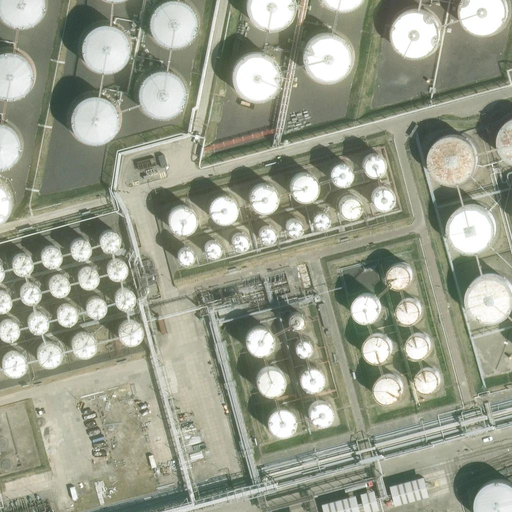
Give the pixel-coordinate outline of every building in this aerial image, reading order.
[(45,1),(45,0),(44,0),(0,0),(0,14),(3,18),(7,21),(11,23),(15,25),(20,25),(24,25),(29,23),(33,21),(37,18),(41,14),(43,10),(44,6),(45,1)] [(199,21),(198,17),(197,12),(195,8),(192,4),(189,1),(188,0),(158,0),(156,2),(153,6),(150,10),(149,15),(148,20),(148,25),(150,30),(152,34),(154,37),(158,41),(161,43),(166,45),(172,46),(176,46),(181,45),(185,43),(190,40),(194,36),(196,31),(198,26),(199,21)] [(294,3),(294,2),(293,0),(245,0),(245,2),(246,6),(247,11),(249,15),(252,19),(256,22),(260,24),(264,26),(269,26),(274,26),(279,25),(283,23),(286,20),(290,16),(292,12),(294,8),(294,3)] [(319,0),(320,1),(324,5),(328,8),(332,10),(337,11),(342,11),(347,10),(352,9),(356,6),(360,3),(362,0),(319,0)] [(508,8),(508,7),(507,3),(506,0),(460,0),(460,3),(459,8),(460,12),(461,17),(464,21),(467,25),(470,28),(475,30),(479,31),(483,31),(488,31),(493,30),(497,28),(500,25),(504,21),(506,17),(507,12),(508,8)] [(441,30),(441,29),(441,25),(440,21),(438,17),(435,13),(431,9),(427,7),(423,5),(418,5),(414,5),(409,6),(405,8),(400,11),(397,14),(394,19),(393,23),(392,28),(392,33),(393,38),(395,42),(399,46),(402,49),(407,52),(412,53),(416,54),(421,53),(425,52),(429,50),(433,48),(436,44),(439,40),(440,35),(441,30)] [(130,44),(129,39),(128,35),(126,31),(123,27),(119,24),(115,22),(110,20),(105,19),(101,20),(95,21),(92,23),(88,27),(85,31),(83,35),(81,40),(81,44),(81,49),(83,53),(85,57),(88,61),(91,64),(95,66),(100,68),(105,69),(110,68),(114,67),(119,64),(123,61),(126,57),(128,53),(129,49),(130,44)] [(351,57),(351,53),(351,48),(349,44),(347,40),(344,36),(340,33),(336,31),(332,30),(327,29),(323,29),(318,30),(314,33),(310,35),(307,39),(305,43),(303,47),(302,52),(302,56),(303,61),(305,65),(308,69),(311,72),(315,75),(319,77),(324,78),(328,78),(333,77),(337,75),(341,73),(345,70),(347,66),(349,62),(351,57)] [(33,70),(32,65),(31,61),(29,56),(26,53),(22,49),(18,47),(13,46),(9,45),(6,45),(0,46),(0,92),(2,94),(7,94),(10,94),(16,93),(21,90),(25,87),(28,84),(30,80),(32,74),(33,70)] [(279,73),(279,68),(277,63),(275,59),(272,55),(267,52),(263,50),(259,49),(253,48),(249,49),(245,50),(241,53),(237,56),(234,60),(232,64),(231,68),(230,73),(231,77),(232,82),(234,86),(237,90),(241,93),(245,95),(249,97),(254,97),(259,97),(264,95),(268,93),(272,90),(275,87),(277,82),(279,78),(279,73)] [(187,91),(187,90),(187,85),(185,81),(183,77),(180,73),(176,70),(172,67),(168,66),(163,66),(159,66),(154,67),(149,69),(145,72),(142,76),(140,80),(138,84),(137,89),(137,93),(138,98),(140,103),(143,107),(147,110),(151,113),(155,114),(161,115),(164,115),(170,114),(175,112),(179,109),(182,105),(185,101),(186,96),(187,91)] [(119,116),(119,115),(119,111),(117,107),(115,103),(113,99),(109,96),(105,93),(100,91),(95,90),(90,91),(86,92),(81,94),(77,97),(73,101),(71,105),(70,109),(69,115),(69,119),(71,124),(72,128),(75,132),(78,135),(81,137),(84,138),(88,140),(93,140),(98,140),(102,139),(107,137),(110,134),(114,130),(116,126),(118,121),(119,116)] [(511,112),(508,115),(505,117),(501,121),(499,125),(497,131),(496,136),(496,140),(497,145),(499,149),(502,153),(506,157),(510,159),(511,160),(511,112)] [(19,143),(19,138),(18,133),(15,129),(13,126),(9,122),(5,120),(1,119),(0,118),(0,166),(4,165),(8,163),(12,160),(15,156),(18,152),(19,148),(19,143)] [(478,157),(478,156),(478,152),(477,148),(475,144),(472,139),(468,136),(464,133),(460,132),(454,131),(451,131),(446,132),(441,134),(436,137),(432,141),(430,145),(428,151),(428,156),(428,161),(429,165),(431,169),(434,173),(438,177),(441,179),(446,181),(452,182),(455,182),(461,180),(466,178),(470,175),(474,171),(476,167),(478,162),(478,157)] [(384,163),(383,160),(382,158),(380,156),(378,154),(376,153),(373,153),(371,153),(368,154),(366,155),(364,157),(362,160),(362,162),(362,165),(362,167),(363,170),(365,172),(367,174),(370,175),(372,175),(375,175),(377,174),(380,173),(382,171),(383,168),(384,166),(384,163)] [(167,168),(164,156),(158,158),(161,169),(167,168)] [(156,166),(154,158),(136,163),(139,170),(156,166)] [(351,172),(351,170),(350,167),(348,165),(346,163),(343,162),(341,162),(338,162),(335,163),(333,164),(331,166),(330,169),(329,171),(329,174),(330,177),(331,179),(332,181),(334,183),(337,184),(340,184),(342,184),(345,183),(347,182),(349,180),(350,177),(351,175),(351,172)] [(317,189),(317,186),(317,184),(316,181),(315,179),(313,176),(311,175),(308,173),(306,173),(303,172),(300,173),(298,173),(295,175),(293,176),(292,179),(290,181),(289,184),(289,186),(289,189),(290,192),(292,194),(293,196),(295,198),(298,199),(300,200),(303,200),(306,200),(308,199),(311,198),(313,196),(315,194),(316,192),(317,189)] [(12,200),(12,199),(11,195),(10,190),(8,186),(5,182),(1,179),(0,178),(0,220),(4,217),(8,213),(9,210),(11,205),(12,200)] [(276,200),(277,197),(276,194),(276,192),(274,189),(273,187),(271,185),(268,184),(266,183),(263,183),(260,183),(258,183),(255,185),(253,186),(251,188),(250,190),(249,193),(248,196),(248,198),(249,201),(250,203),(251,206),(253,208),(255,209),(258,210),(260,211),(263,211),(266,211),(268,210),(271,209),(273,207),(274,205),(276,202),(276,200)] [(392,196),(392,194),(391,191),(389,189),(387,188),(385,187),(382,186),(379,186),(377,187),(374,189),(373,191),(371,193),(370,195),(370,198),(371,201),(372,203),(374,205),(376,207),(378,208),(381,208),(384,208),(386,207),(388,206),(390,204),(392,202),(392,199),(392,196)] [(236,211),(236,208),(236,205),(235,203),(234,200),(232,198),(230,196),(227,195),(225,194),(222,193),(219,193),(216,194),(214,195),(212,197),(210,199),(208,201),(207,204),(207,207),(207,209),(207,212),(208,215),(210,217),(212,219),(214,221),(216,222),(219,223),(222,223),(225,222),(227,221),(230,220),(232,218),(234,216),(235,213),(236,211)] [(360,206),(359,203),(358,201),(356,198),(354,197),(352,196),(349,195),(347,195),(344,196),(342,198),(340,200),(339,202),(338,205),(338,207),(338,210),(339,212),(341,214),(343,216),(346,217),(348,217),(351,217),(353,216),(356,215),(358,213),(359,211),(360,208),(360,206)] [(495,224),(495,219),(494,215),(491,211),(488,207),(484,204),(481,202),(476,200),(472,200),(466,200),(463,201),(458,204),(455,206),(452,210),(449,214),(448,219),(448,223),(448,227),(449,231),(451,235),(454,240),(458,243),(462,245),(466,247),(470,247),(474,247),(479,246),(484,244),(488,241),(491,237),(493,233),(495,228),(495,224)] [(196,222),(196,219),(196,216),(195,214),(194,211),(192,209),(190,207),(187,205),(185,204),(182,204),(179,204),(176,205),(174,206),(171,208),(169,210),(168,212),(167,215),(166,218),(166,221),(167,223),(168,226),(169,229),(171,231),(174,232),(176,233),(179,234),(182,234),(185,234),(188,233),(190,231),(192,230),(194,227),(195,225),(196,222)] [(316,212),(315,213),(314,214),(313,215),(312,216),(312,218),(312,219),(312,220),(312,222),(313,223),(314,224),(315,225),(316,226),(317,227),(318,227),(320,227),(321,227),(322,227),(324,227),(325,226),(326,225),(327,224),(328,223),(328,221),(328,220),(328,219),(328,217),(328,216),(327,215),(326,213),(325,213),(324,212),(323,211),(321,211),(320,211),(319,211),(317,211),(316,212)] [(289,219),(288,220),(287,221),(286,222),(285,224),(285,225),(285,226),(285,228),(285,229),(286,230),(286,231),(287,233),(288,233),(290,234),(291,234),(292,235),(294,235),(295,234),(296,234),(298,233),(299,232),(300,231),(300,230),(301,229),(301,227),(301,226),(301,224),(300,223),(300,222),(299,221),(298,220),(297,219),(295,219),(294,218),(293,218),(291,218),(290,219),(289,219)] [(122,239),(122,238),(121,234),(120,232),(119,230),(115,227),(114,227),(111,226),(108,226),(106,227),(104,228),(102,230),(100,232),(99,234),(98,236),(98,238),(98,240),(99,243),(101,246),(103,248),(105,249),(109,250),(112,250),(114,249),(118,247),(120,245),(121,243),(121,241),(122,239)] [(262,227),(261,228),(260,229),(259,230),(258,231),(258,233),(258,234),(258,235),(258,237),(259,238),(260,239),(261,240),(262,241),(263,242),(264,242),(266,242),(267,242),(268,242),(270,242),(271,241),(272,240),(273,239),(274,238),(274,236),(274,235),(274,234),(274,232),(274,231),(273,230),(272,229),(271,228),(270,227),(269,226),(267,226),(266,226),(265,226),(263,227),(262,227)] [(234,234),(233,235),(232,236),(232,237),(231,238),(231,240),(230,241),(230,242),(231,244),(231,245),(232,246),(233,247),(234,248),(235,249),(237,249),(238,249),(240,249),(241,249),(242,249),(243,248),(244,247),(245,246),(246,245),(247,243),(247,242),(247,241),(247,239),(246,238),(246,237),(245,236),(244,235),(243,234),(241,233),(240,233),(238,233),(237,233),(236,233),(234,234)] [(92,247),(92,246),(91,242),(90,239),(89,237),(85,235),(83,234),(80,234),(78,234),(75,235),(73,236),(71,237),(70,239),(69,241),(68,243),(68,246),(68,248),(68,250),(69,253),(71,254),(72,256),(75,257),(77,258),(79,259),(82,258),(84,258),(87,257),(88,255),(90,253),(91,251),(92,249),(92,247)] [(207,241),(206,242),(205,243),(204,244),(204,245),(203,247),(203,248),(203,250),(204,251),(204,252),(205,253),(206,254),(207,255),(208,256),(210,256),(211,257),(212,257),(214,256),(215,256),(216,255),(217,254),(218,253),(219,252),(219,251),(220,249),(220,248),(219,246),(219,245),(218,244),(218,243),(216,242),(215,241),(214,240),(213,240),(211,240),(210,240),(209,241),(207,241)] [(64,253),(63,249),(62,247),(60,245),(58,243),(56,242),(54,241),(52,241),(48,242),(44,244),(42,246),(41,248),(40,251),(40,253),(40,255),(41,258),(43,261),(47,264),(51,265),(54,265),(56,264),(60,262),(61,260),(63,258),(63,256),(64,253)] [(181,248),(180,249),(179,250),(178,251),(177,252),(177,254),(177,255),(177,257),(177,258),(178,259),(178,260),(179,261),(180,262),(182,263),(183,263),(184,264),(186,263),(187,263),(188,263),(190,262),(191,261),(192,260),(192,259),(193,258),(193,256),(193,255),(193,253),(193,252),(192,251),(191,250),(190,249),(189,248),(188,247),(186,247),(185,247),(183,247),(182,248),(181,248)] [(35,261),(34,258),(34,256),(32,254),(31,252),(29,250),(27,249),(24,249),(22,248),(19,249),(17,249),(15,251),(13,252),(12,254),(11,256),(10,259),(10,261),(11,265),(12,268),(13,269),(16,272),(19,273),(21,273),(24,273),(27,273),(29,271),(31,270),(32,268),(34,266),(34,264),(35,261)] [(129,266),(129,265),(128,261),(127,259),(126,257),(122,255),(118,254),(115,254),(113,255),(110,257),(108,258),(107,261),(106,262),(106,265),(106,269),(108,272),(109,273),(111,275),(112,276),(116,277),(119,277),(121,276),(125,274),(127,272),(128,270),(128,268),(129,266)] [(412,274),(412,271),(411,269),(410,267),(408,265),(406,263),(404,262),(402,262),(399,261),(395,262),(393,264),(390,266),(388,269),(387,272),(387,274),(388,278),(389,280),(390,282),(394,285),(396,286),(399,286),(401,286),(404,285),(406,284),(408,283),(410,281),(411,279),(412,277),(412,274)] [(100,276),(100,273),(99,271),(98,268),(96,267),(94,265),(92,264),(89,263),(87,263),(84,264),(82,265),(80,266),(78,268),(77,270),(76,271),(76,274),(75,276),(76,280),(77,282),(79,284),(82,287),(85,288),(87,288),(90,288),(92,287),(95,286),(97,285),(99,281),(100,278),(100,276)] [(71,283),(71,282),(71,278),(70,276),(68,274),(66,272),(65,271),(60,270),(58,270),(55,271),(52,273),(50,275),(49,277),(48,279),(48,282),(49,286),(49,288),(51,290),(55,293),(59,294),(61,294),(64,293),(66,292),(68,290),(70,287),(71,285),(71,283)] [(511,284),(510,281),(507,277),(503,274),(500,272),(495,271),(490,270),(485,271),(481,272),(477,274),(473,277),(470,281),(468,285),(466,290),(466,295),(466,300),(468,305),(470,308),(473,312),(476,315),(480,317),(484,318),(489,319),(495,318),(498,317),(503,315),(507,312),(510,309),(511,304),(511,284)] [(43,291),(42,286),(41,284),(39,282),(37,280),(35,279),(33,278),(31,278),(28,278),(26,279),(22,281),(20,283),(19,286),(18,288),(18,290),(18,292),(18,295),(19,297),(21,299),(24,302),(27,303),(29,303),(31,303),(34,302),(38,300),(40,298),(42,296),(42,293),(43,291)] [(136,295),(136,292),(135,290),(133,287),(131,285),(129,284),(125,283),(121,284),(119,285),(117,286),(115,288),(114,290),(113,292),(113,295),(113,299),(114,300),(116,303),(117,304),(119,306),(123,307),(125,307),(129,306),(131,305),(133,303),(134,301),(135,300),(136,295)] [(13,299),(13,298),(13,296),(12,294),(11,292),(9,290),(8,288),(6,287),(2,286),(0,286),(0,310),(1,310),(3,310),(5,309),(7,308),(9,307),(11,305),(12,303),(13,299)] [(109,303),(109,302),(109,300),(108,298),(106,294),(103,292),(100,291),(98,290),(96,290),(93,291),(91,292),(89,293),(87,295),(86,297),(85,300),(85,302),(85,304),(86,307),(88,311),(90,312),(92,313),(93,314),(96,315),(98,314),(100,314),(102,313),(105,311),(107,310),(108,307),(109,305),(109,303)] [(385,306),(384,303),(383,300),(382,297),(380,295),(378,293),(375,291),(372,291),(369,290),(366,290),(363,291),(360,293),(358,294),(356,297),(354,299),(353,301),(353,305),(353,308),(353,311),(354,314),(356,316),(358,319),(361,321),(364,322),(368,322),(371,322),(375,321),(378,320),(380,318),(382,315),(383,312),(384,309),(385,306)] [(421,309),(420,305),(419,302),(418,301),(416,299),(414,297),(409,296),(407,296),(404,297),(402,298),(400,300),(398,301),(397,304),(396,306),(396,309),(396,311),(396,313),(398,316),(399,317),(402,320),(405,321),(407,322),(409,322),(412,321),(414,320),(417,318),(418,317),(420,314),(421,312),(421,309)] [(80,313),(80,312),(80,310),(79,308),(78,306),(76,304),(74,302),(72,301),(68,300),(65,300),(63,300),(61,301),(58,303),(57,305),(56,307),(55,309),(55,312),(55,314),(56,317),(57,319),(58,321),(61,323),(63,324),(66,325),(69,324),(72,324),(76,321),(78,319),(79,317),(80,315),(80,313)] [(51,319),(51,318),(51,316),(50,313),(49,311),(48,310),(46,308),(44,307),(41,306),(38,306),(37,307),(34,308),(32,309),(30,311),(29,313),(28,314),(27,317),(27,319),(28,323),(30,327),(33,329),(35,330),(39,330),(41,330),(44,330),(46,328),(48,327),(49,325),(50,323),(51,320),(51,319)] [(302,322),(303,319),(302,317),(301,314),(299,312),(296,311),(293,311),(291,312),(288,314),(287,317),(286,319),(287,322),(288,325),(291,327),(293,328),(296,328),(299,327),(301,325),(302,322)] [(21,328),(21,323),(20,322),(18,319),(15,317),(12,316),(10,316),(7,316),(5,317),(1,319),(0,320),(0,334),(1,336),(3,338),(5,339),(9,340),(12,339),(14,339),(17,337),(19,335),(20,333),(21,330),(21,328)] [(143,329),(143,326),(142,323),(140,321),(139,319),(136,317),(135,317),(132,316),(129,316),(125,317),(123,318),(121,320),(119,322),(118,324),(117,326),(117,329),(117,331),(118,333),(119,335),(120,337),(122,339),(124,340),(127,341),(129,342),(132,341),(134,341),(138,339),(140,336),(142,334),(142,332),(143,329)] [(165,334),(161,318),(157,319),(161,335),(165,334)] [(271,343),(272,341),(272,338),(271,336),(270,333),(269,331),(267,329),(265,328),(262,327),(260,326),(257,326),(254,327),(252,328),(250,329),(248,331),(246,333),(245,335),(245,338),(244,340),(245,343),(246,346),(247,348),(249,350),(251,351),(253,353),(255,353),(258,354),(261,353),(263,353),(265,352),(268,350),(269,348),(271,346),(271,343)] [(97,341),(97,338),(97,336),(95,333),(93,331),(91,330),(89,328),(85,328),(83,327),(80,328),(77,329),(74,332),(72,334),(71,336),(70,339),(70,341),(70,344),(71,347),(73,349),(74,351),(76,352),(79,354),(83,355),(86,355),(89,354),(91,353),(93,351),(95,349),(96,347),(97,344),(97,341)] [(394,346),(394,342),(393,340),(392,337),(389,335),(387,333),(385,331),(381,331),(379,330),(376,331),(372,332),(370,333),(368,335),(366,337),(365,340),(364,343),(363,346),(364,348),(364,351),(366,353),(367,356),(370,358),(373,360),(378,361),(380,361),(383,360),(386,359),(389,357),(391,356),(393,352),(394,349),(394,346)] [(431,343),(430,338),(429,336),(428,334),(426,333),(424,331),(421,330),(419,330),(416,330),(414,331),(412,332),(410,333),(408,335),(407,337),(406,339),(405,342),(405,344),(406,347),(407,349),(408,351),(410,353),(412,354),(416,355),(417,355),(420,355),(423,355),(425,354),(427,352),(429,350),(430,348),(431,346),(431,343)] [(61,353),(61,352),(61,350),(60,347),(59,345),(57,343),(53,340),(51,340),(47,339),(43,341),(41,342),(39,344),(37,346),(36,348),(36,353),(36,355),(37,357),(39,361),(41,363),(43,364),(46,365),(48,365),(50,365),(53,365),(55,364),(57,362),(59,360),(60,358),(61,355),(61,353)] [(309,351),(310,348),(310,345),(309,342),(307,340),(304,339),(301,339),(298,340),(296,342),(294,344),(294,347),(295,350),(296,353),(299,354),(302,355),(305,355),(307,353),(309,351)] [(28,360),(28,358),(27,355),(26,353),(24,351),(23,350),(21,348),(18,348),(16,347),(14,347),(11,348),(9,349),(6,350),(5,352),(3,355),(2,357),(2,360),(2,362),(3,365),(4,367),(5,369),(7,370),(9,372),(12,373),(14,373),(17,373),(20,372),(24,370),(25,368),(27,366),(28,363),(28,360)] [(441,378),(441,376),(440,373),(439,371),(438,369),(436,368),(433,366),(431,365),(429,365),(424,366),(422,367),(420,368),(418,370),(416,373),(416,375),(415,378),(415,380),(416,383),(417,385),(419,387),(420,388),(423,390),(426,391),(428,391),(431,391),(433,390),(436,388),(437,387),(440,384),(441,381),(441,378)] [(284,382),(284,380),(284,377),(283,374),(281,372),(279,369),(277,368),(275,367),(272,366),(269,366),(266,366),(263,367),(261,369),(259,371),(257,373),(256,375),(255,378),(255,381),(256,384),(256,387),(258,389),(260,391),(262,393),(265,394),(268,395),(270,395),(273,394),(276,394),(278,392),(281,390),(282,388),(284,385),(284,382)] [(322,380),(322,377),(322,375),(321,372),(320,370),(318,369),(316,367),(314,366),(311,366),(309,366),(306,367),(304,368),(302,369),(300,371),(299,374),(299,376),(299,379),(299,381),(300,383),(302,385),(304,387),(306,388),(309,389),(311,389),(314,389),(316,388),(318,386),(320,384),(321,382),(322,380)] [(405,387),(405,385),(404,381),(403,379),(401,376),(399,375),(397,373),(393,372),(390,371),(387,371),(384,372),(381,374),(378,376),(376,378),(375,381),(374,384),(374,387),(374,390),(375,393),(376,395),(378,398),(380,400),(382,401),(386,402),(389,403),(392,403),(395,402),(398,400),(400,398),(403,396),(404,393),(405,390),(405,387)] [(331,415),(331,412),(331,410),(330,407),(329,405),(327,403),(325,402),(322,401),(320,400),(317,401),(314,402),(312,403),(310,405),(309,407),(308,410),(308,412),(308,415),(309,417),(310,419),(312,421),(314,423),(317,424),(319,424),(322,424),(325,423),(327,421),(329,420),(330,417),(331,415)] [(295,424),(296,421),(295,418),(294,415),(293,412),(291,410),(289,408),(286,407),(284,406),(281,406),(278,406),(275,407),(272,408),(270,410),(268,412),(267,415),(266,418),(266,421),(266,424),(267,426),(268,429),(270,431),(272,433),(275,434),(278,435),(281,436),(284,435),(286,434),(289,433),(291,431),(293,429),(294,426),(295,424)] [(511,511),(511,479),(510,479),(506,477),(501,476),(496,477),(491,478),(487,480),(483,483),(480,486),(477,490),(475,495),(474,499),(474,504),(475,509),(476,511),(511,511)]
